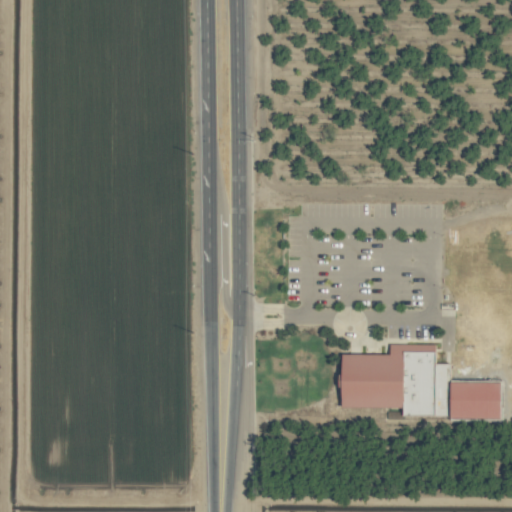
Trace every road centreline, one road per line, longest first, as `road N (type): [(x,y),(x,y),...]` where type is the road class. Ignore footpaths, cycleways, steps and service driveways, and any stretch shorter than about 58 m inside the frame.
road 1 (secondary): [(238,315),(234,0)]
road 2 (secondary): [(205,0),(208,262)]
road 3 (secondary): [(208,262),(211,511)]
road 4 (secondary): [(207,130),(224,203),(226,294),(238,315)]
road 5 (secondary): [(224,511),(235,387)]
